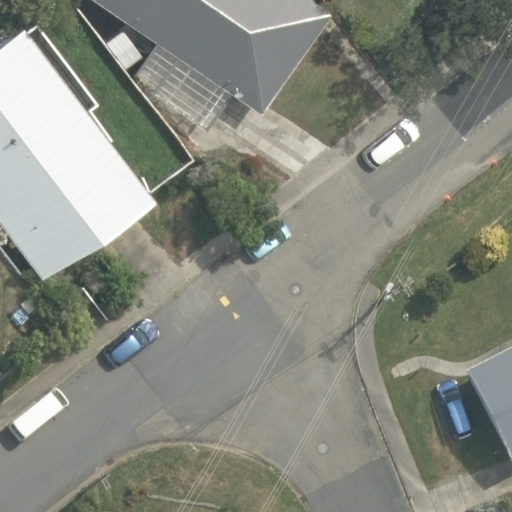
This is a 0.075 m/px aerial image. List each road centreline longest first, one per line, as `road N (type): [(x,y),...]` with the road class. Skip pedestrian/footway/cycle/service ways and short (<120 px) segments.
road 1 (residential): [(18,511),(265,307)]
road 2 (residential): [(265,307),(511,113)]
road 3 (residential): [(265,307),(367,511)]
